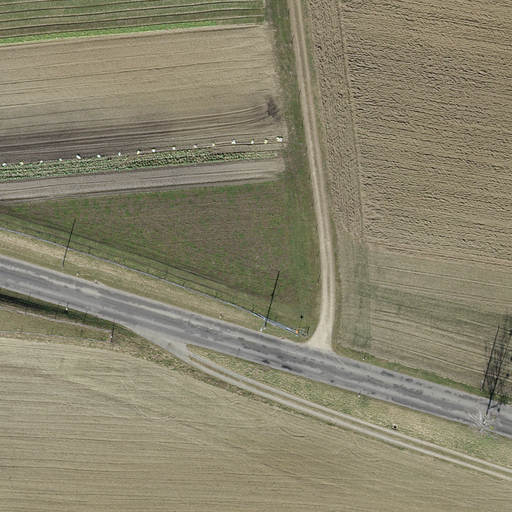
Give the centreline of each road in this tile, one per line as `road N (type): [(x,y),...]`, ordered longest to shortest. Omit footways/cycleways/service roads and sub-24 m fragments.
road 1 (tertiary): [(511,420),(0,268)]
road 2 (track): [(138,309),(172,352),(322,422),(511,479)]
road 3 (track): [(292,0),(326,279),(315,363)]
